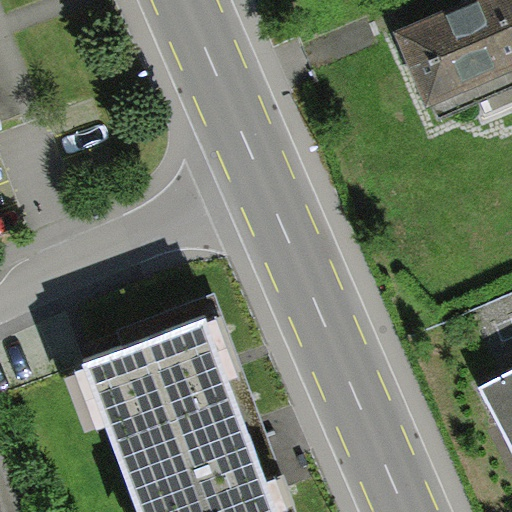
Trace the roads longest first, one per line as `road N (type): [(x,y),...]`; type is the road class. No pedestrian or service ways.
road 1 (secondary): [(253,165),(399,511)]
road 2 (residential): [(0,284),(253,165)]
road 3 (secondary): [(184,0),(253,165)]
